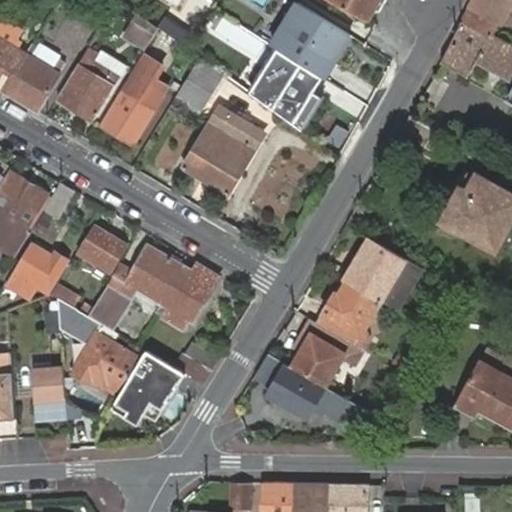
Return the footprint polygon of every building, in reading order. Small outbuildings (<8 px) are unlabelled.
[(102,25),(116,0),(97,0),(88,16),(102,25)] [(336,0),(371,19),(381,0),(336,0)] [(511,0),(473,0),(469,8),(462,22),(491,37),(498,23),(502,25),(511,4),(511,0)] [(326,80),(352,38),(298,4),(271,46),(278,50),(323,78),(326,80)] [(128,37),(147,48),(154,36),(159,28),(141,15),(128,37)] [(511,84),(505,97),(508,99),(511,101),(511,47),(493,38),(491,37),(462,22),(442,63),(470,78),(478,64),(511,82),(511,84)] [(0,88),(4,90),(26,55),(19,50),(22,45),(17,42),(20,37),(0,24),(0,88)] [(4,90),(38,111),(60,75),(33,58),(39,48),(32,44),(26,55),(4,90)] [(40,45),(39,48),(33,58),(60,75),(66,64),(58,58),(59,56),(40,45)] [(88,49),(58,98),(95,120),(121,77),(95,62),(98,55),(88,49)] [(323,78),(278,50),(252,94),(295,126),(323,78)] [(95,62),(121,77),(126,69),(100,53),(98,55),(95,62)] [(201,57),(175,98),(201,114),(225,74),(224,74),(201,57)] [(129,98),(137,84),(130,80),(102,125),(133,145),(153,113),(129,98)] [(161,99),(137,84),(129,98),(153,113),(161,99)] [(220,108),(184,169),(228,195),(264,134),(220,108)] [(422,154),(435,131),(410,117),(397,140),(422,154)] [(0,190),(0,227),(16,238),(19,233),(23,235),(49,194),(12,171),(0,190)] [(447,218),(443,224),(459,233),(462,227),(497,246),(511,219),(511,194),(480,176),(479,179),(471,193),(463,189),(458,197),(447,218)] [(76,191),(61,183),(45,209),(59,217),(76,191)] [(129,246),(94,225),(79,251),(113,271),(129,246)] [(380,300),(381,302),(383,300),(392,305),(393,306),(394,306),(395,306),(396,305),(397,305),(398,305),(405,298),(412,289),(416,278),(419,269),(419,268),(418,267),(418,266),(417,265),(416,265),(407,259),(407,258),(371,238),(345,281),(349,283),(380,300)] [(53,256),(33,244),(8,285),(30,298),(38,285),(49,293),(69,260),(55,252),(53,256)] [(134,271),(120,264),(89,316),(103,323),(112,329),(130,297),(136,288),(160,303),(182,265),(148,245),(134,271)] [(193,271),(182,265),(160,303),(169,309),(165,316),(164,317),(183,329),(188,320),(193,323),(216,284),(211,281),(215,273),(198,263),(193,271)] [(220,276),(215,273),(211,281),(216,284),(220,276)] [(380,300),(349,283),(340,297),(336,295),(326,312),(320,323),(324,326),(367,351),(371,345),(368,336),(361,332),(380,300)] [(80,297),(58,284),(52,294),(62,299),(75,307),(80,297)] [(156,311),(160,303),(136,288),(130,297),(155,312),(156,311)] [(89,316),(75,307),(62,299),(62,310),(64,329),(91,343),(103,323),(89,316)] [(169,309),(160,303),(156,311),(165,316),(169,309)] [(49,336),(64,335),(64,329),(62,310),(47,311),(49,336)] [(112,329),(103,323),(91,343),(74,372),(93,382),(94,381),(104,387),(108,381),(123,391),(143,359),(115,342),(119,334),(112,329)] [(313,335),(294,367),(298,370),(327,386),(345,354),(360,363),(367,351),(324,326),(318,338),(313,335)] [(184,353),(176,367),(189,375),(204,384),(219,358),(193,343),(187,354),(184,353)] [(189,375),(176,367),(151,353),(118,410),(144,424),(158,401),(169,407),(189,375)] [(0,418),(18,417),(13,355),(0,355),(0,418)] [(511,355),(501,372),(511,378),(511,355)] [(369,411),(284,365),(265,399),(310,423),(315,414),(328,421),(334,411),(361,425),(369,411)] [(37,419),(68,417),(64,366),(38,368),(40,394),(35,394),(37,419)] [(511,378),(501,372),(481,411),(511,428),(511,378)] [(12,418),(0,419),(0,435),(14,434),(12,418)] [(252,481),(234,481),(233,509),(235,509),(235,511),(249,511),(249,509),(251,510),(252,481)] [(293,511),(294,482),(264,481),(263,511),(293,511)] [(294,482),(293,511),(329,511),(330,483),(294,482)] [(367,511),(367,483),(330,483),(329,511),(367,511)]
